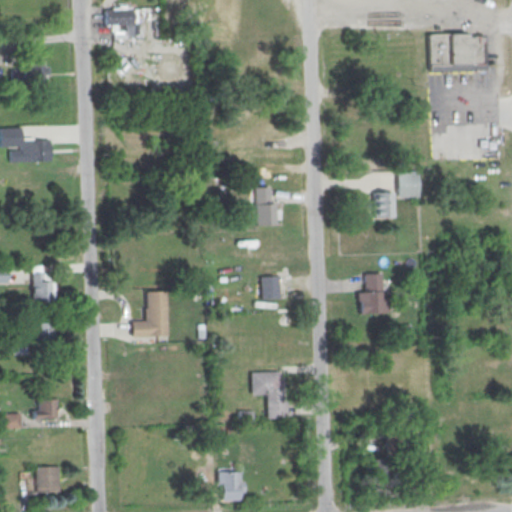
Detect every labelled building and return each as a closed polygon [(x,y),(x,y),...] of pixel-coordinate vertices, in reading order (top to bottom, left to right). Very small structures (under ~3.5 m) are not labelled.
[(136,28),(136,7),(103,7),(103,28),(136,28)] [(427,66),(427,34),(464,33),(464,37),(481,36),(481,63),(465,63),(465,66),(446,67),(446,66),(427,66)] [(44,86),(44,60),(20,60),(20,86),(44,86)] [(0,127),(19,127),(20,140),(48,139),(49,162),(8,164),(8,150),(18,150),(18,147),(0,147),(0,127)] [(394,172),(415,171),(415,198),(394,199),(394,172)] [(252,188),(253,226),(274,226),(273,204),(267,204),(267,187),(252,188)] [(371,193),(390,192),(391,218),(372,218),(371,193)] [(253,265),(276,265),(276,230),(253,230),(253,265)] [(29,302),(53,302),(53,272),(29,272),(29,302)] [(362,274),(379,273),(380,298),(386,298),(386,313),(357,314),(356,292),(362,292),(362,274)] [(258,277),(276,277),(277,299),(259,300),(258,277)] [(143,292),(164,291),(165,336),(129,337),(128,322),(142,322),(141,308),(144,308),(143,292)] [(33,346),(52,346),(52,322),(33,322),(33,346)] [(248,372),(281,371),(282,401),(285,401),(285,417),(265,418),(264,394),(249,394),(248,372)] [(56,419),(56,399),(36,399),(36,408),(30,408),(30,419),(56,419)] [(1,428),(18,428),(18,412),(1,412),(1,428)] [(33,492),(58,492),(58,466),(33,466),(33,492)] [(215,500),(241,500),(241,470),(215,470),(215,500)]
